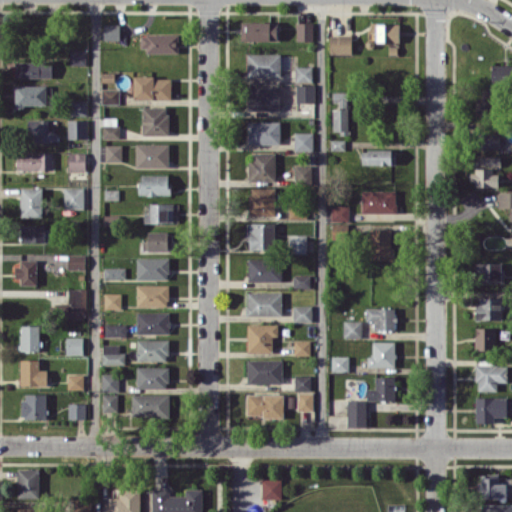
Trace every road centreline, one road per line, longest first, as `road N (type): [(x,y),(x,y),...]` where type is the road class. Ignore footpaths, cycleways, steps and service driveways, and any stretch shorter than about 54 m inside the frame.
road 1 (residential): [(0,444),(511,446)]
road 2 (residential): [(435,0),(434,511)]
road 3 (residential): [(207,0),(208,445)]
